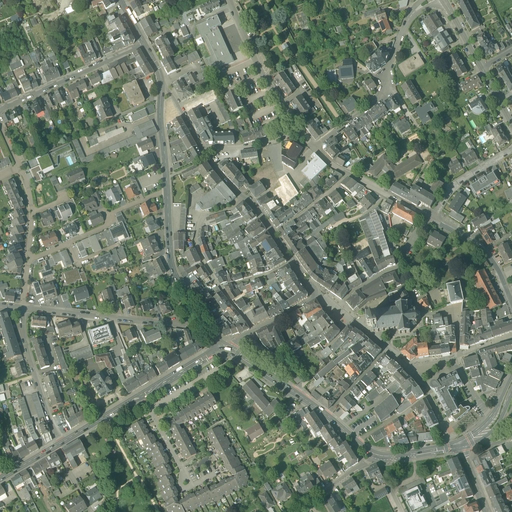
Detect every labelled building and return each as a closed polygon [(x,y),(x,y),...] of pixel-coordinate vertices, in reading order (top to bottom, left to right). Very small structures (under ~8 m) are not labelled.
[(93,8),(97,6),(96,5),(102,3),(100,0),(99,0),(91,4),(91,5),(93,8)] [(115,5),(112,0),(100,0),(102,3),(106,10),(115,5)] [(406,7),(408,0),(406,0),(400,2),(398,3),(400,9),(406,7)] [(459,6),(463,13),(471,9),(466,0),(456,0),(458,3),(457,3),(459,6)] [(130,5),(133,12),(141,8),(137,1),(130,5)] [(200,16),(205,14),(205,13),(209,11),(209,12),(210,12),(211,11),(213,10),(213,11),(215,10),(216,9),(218,8),(220,8),(219,6),(217,1),(211,3),(209,4),(208,5),(208,4),(206,5),(205,6),(203,7),(197,9),(198,10),(200,16)] [(144,15),(147,13),(149,12),(147,8),(153,5),(152,3),(143,7),(141,8),(144,15)] [(157,8),(154,9),(149,12),(147,13),(148,16),(156,13),(161,10),(162,10),(160,5),(156,7),(157,8)] [(133,12),(137,19),(144,15),(141,8),(133,12)] [(480,27),(471,9),(463,13),(467,20),(466,20),(468,23),(472,31),(480,27)] [(363,14),(365,18),(370,17),(376,15),(376,14),(377,14),(376,10),(363,14)] [(375,19),(377,23),(378,23),(386,20),(387,20),(384,11),(380,13),(377,14),(376,14),(376,15),(374,16),(375,19)] [(55,13),(46,17),(48,23),(58,19),(55,13)] [(113,22),(116,21),(113,14),(106,18),(109,24),(113,22)] [(425,22),(428,28),(439,21),(435,15),(430,18),(424,22),(425,22)] [(218,17),(207,22),(210,31),(217,28),(221,26),(218,17)] [(122,18),(116,21),(113,22),(114,24),(117,29),(126,25),(122,18)] [(143,31),(153,26),(151,23),(149,18),(139,23),(143,31)] [(38,25),(35,19),(30,21),(32,27),(38,25)] [(159,23),(153,26),(155,30),(159,28),(165,25),(168,24),(166,20),(159,23)] [(391,30),(386,20),(378,23),(381,28),(383,34),(386,32),(391,30)] [(443,27),(439,21),(428,28),(431,33),(432,34),(437,30),(442,27),(443,27)] [(218,31),(217,28),(210,31),(207,22),(197,27),(202,38),(203,38),(212,57),(205,60),(208,66),(230,56),(219,30),(218,31)] [(129,31),(126,25),(117,29),(119,33),(117,34),(117,32),(110,36),(112,39),(129,31)] [(157,33),(155,30),(153,26),(143,31),(147,38),(157,33)] [(180,29),(183,37),(188,35),(185,27),(180,29)] [(132,37),(129,31),(112,39),(114,42),(120,39),(120,38),(121,37),(123,41),(132,37)] [(435,39),(439,45),(450,38),(446,32),(445,32),(440,35),(435,39)] [(476,39),(479,44),(487,40),(484,34),(483,35),(478,38),(476,39)] [(134,42),(132,37),(123,41),(124,42),(122,43),(122,44),(112,49),(113,51),(113,53),(133,44),(134,42)] [(159,52),(168,47),(167,45),(166,42),(167,41),(165,37),(155,42),(156,44),(155,45),(159,52)] [(453,44),(450,38),(439,45),(442,50),(442,51),(448,47),(453,44)] [(88,42),(88,43),(96,61),(100,59),(92,40),(88,42)] [(491,45),(491,44),(490,45),(488,43),(487,40),(479,44),(482,50),(491,45)] [(365,48),(370,54),(377,49),(373,42),(370,44),(364,46),(365,48)] [(90,64),(96,61),(88,43),(86,44),(86,45),(85,46),(88,53),(89,52),(90,54),(87,55),(90,64)] [(496,46),(500,52),(505,49),(502,43),(496,46)] [(286,44),(281,47),(284,52),(289,49),(286,44)] [(492,54),(495,52),(493,48),(491,45),(482,50),(486,58),(489,55),(490,56),(492,54)] [(101,51),(99,52),(101,57),(103,56),(113,51),(112,49),(111,46),(101,51)] [(85,66),(90,64),(87,55),(83,57),(83,55),(84,55),(80,47),(78,48),(79,49),(77,49),(79,52),(81,57),(85,66)] [(159,52),(164,61),(169,58),(173,56),(168,47),(159,52)] [(373,58),(374,60),(380,68),(384,65),(386,64),(390,55),(389,54),(391,50),(387,48),(386,49),(381,47),(380,51),(379,51),(378,54),(373,58)] [(133,56),(129,58),(128,56),(107,66),(109,71),(124,64),(128,62),(135,59),(142,55),(139,50),(132,54),(133,56)] [(33,63),(34,63),(32,60),(36,59),(37,62),(39,61),(37,55),(35,51),(29,54),(33,63)] [(197,52),(186,57),(188,61),(187,61),(189,65),(200,59),(197,52)] [(398,67),(405,77),(410,74),(424,65),(418,54),(404,63),(398,67)] [(50,61),(52,63),(57,61),(56,57),(55,55),(49,58),(50,61)] [(136,62),(140,68),(148,64),(142,55),(135,59),(136,62)] [(448,60),(458,79),(467,74),(463,66),(464,66),(461,62),(460,62),(456,55),(448,60)] [(10,66),(20,61),(18,56),(8,61),(10,66)] [(172,61),(170,62),(172,64),(182,59),(180,56),(172,60),(172,61)] [(233,62),(230,56),(208,66),(211,72),(233,62)] [(175,67),(187,61),(188,61),(186,57),(182,59),(172,64),(173,67),(175,66),(175,67)] [(164,68),(172,64),(170,62),(169,58),(164,61),(161,63),(164,68)] [(128,62),(124,64),(126,67),(130,65),(134,63),(136,62),(135,59),(128,62)] [(380,69),(380,68),(374,60),(366,66),(370,72),(372,71),(374,74),(380,69)] [(11,72),(23,67),(20,61),(10,66),(9,66),(11,72)] [(129,73),(126,67),(124,64),(109,71),(98,76),(102,85),(113,80),(125,75),(127,74),(129,73)] [(154,74),(148,64),(140,68),(139,68),(141,71),(143,74),(145,78),(154,74)] [(164,68),(167,75),(175,71),(175,70),(173,67),(172,64),(164,68)] [(339,69),(340,78),(353,77),(352,64),(348,65),(348,66),(344,67),(344,68),(339,69)] [(496,69),(500,75),(507,71),(505,68),(504,65),(496,69)] [(56,68),(53,69),(49,71),(53,80),(60,77),(56,68)] [(53,80),(49,71),(44,74),(43,74),(47,83),(53,80)] [(500,75),(503,81),(510,76),(508,73),(507,71),(500,75)] [(282,89),(288,97),(292,94),(292,93),(296,90),(291,83),(289,84),(288,81),(289,80),(284,73),(279,77),(274,80),(281,90),(282,89)] [(88,79),(92,87),(101,82),(97,75),(96,74),(95,74),(95,76),(88,79)] [(133,83),(145,78),(143,74),(135,78),(134,76),(130,78),(133,83)] [(182,81),(186,89),(189,88),(194,85),(199,82),(195,77),(194,74),(188,77),(187,75),(180,78),(181,81),(182,81)] [(201,74),(195,77),(199,82),(204,79),(201,74)] [(33,81),(29,83),(32,90),(38,87),(35,81),(36,80),(34,76),(31,77),(33,81)] [(503,81),(506,87),(511,83),(511,79),(510,76),(503,81)] [(24,93),(32,90),(29,83),(26,77),(19,81),(24,93)] [(194,85),(196,89),(211,81),(209,77),(204,79),(199,82),(194,85)] [(462,90),(464,94),(476,87),(478,91),(483,88),(476,77),(472,79),(472,80),(460,87),(461,89),(462,90)] [(369,90),(371,93),(374,91),(374,89),(377,87),(371,79),(364,84),(365,85),(369,90)] [(173,86),(178,94),(186,89),(182,81),(181,81),(173,86)] [(74,86),(74,87),(77,93),(86,89),(85,85),(83,82),(74,86)] [(144,102),(141,94),(140,93),(135,82),(133,83),(122,88),(128,99),(128,100),(130,105),(132,103),(134,107),(144,102)] [(408,99),(413,106),(421,101),(410,82),(402,87),(406,95),(405,95),(407,99),(408,99)] [(449,89),(453,95),(461,90),(460,89),(461,89),(460,87),(458,83),(449,89)] [(12,91),(8,93),(11,100),(17,97),(15,90),(13,85),(13,86),(10,87),(12,91)] [(78,96),(77,93),(74,87),(70,88),(66,89),(69,96),(71,98),(72,101),(79,97),(78,96)] [(178,94),(182,102),(194,96),(189,88),(186,89),(178,94)] [(55,95),(53,96),(57,105),(59,104),(60,105),(65,102),(66,102),(64,98),(60,90),(54,92),(55,95)] [(0,91),(0,96),(0,97),(2,96),(3,100),(4,102),(11,100),(8,93),(4,95),(2,91),(0,91)] [(226,96),(228,100),(238,96),(236,91),(226,96)] [(57,105),(53,96),(51,97),(50,95),(44,97),(48,104),(48,106),(50,109),(57,105)] [(69,96),(67,97),(64,98),(66,102),(65,102),(67,107),(71,105),(74,104),(72,101),(71,98),(69,96)] [(243,108),(238,96),(228,100),(231,108),(232,108),(233,113),(243,108)] [(295,110),(300,117),(305,114),(306,114),(308,113),(308,112),(311,110),(301,96),(296,100),(296,101),(292,104),(294,107),(293,108),(295,111),(295,110)] [(469,101),(471,104),(479,100),(476,96),(469,101)] [(343,106),(349,113),(358,106),(352,98),(342,105),(343,106)] [(388,101),(394,111),(394,112),(400,108),(393,98),(389,101),(388,101)] [(98,119),(100,123),(112,118),(108,109),(110,108),(106,99),(93,105),(95,109),(97,108),(98,112),(97,113),(100,118),(98,119)] [(172,99),(165,102),(171,116),(178,114),(172,99)] [(215,101),(220,111),(225,108),(220,99),(215,101)] [(32,105),(34,111),(42,107),(39,100),(33,102),(34,104),(32,105)] [(488,111),(482,101),(480,102),(479,100),(471,104),(468,106),(471,111),(472,110),(473,110),(474,111),(473,112),(475,113),(477,114),(479,114),(481,114),(480,113),(482,112),(483,113),(483,114),(488,111)] [(391,112),(394,111),(388,101),(381,105),(387,113),(390,111),(391,112)] [(420,118),(423,124),(430,120),(426,113),(434,108),(431,103),(421,109),(417,112),(420,118)] [(34,111),(32,105),(29,106),(28,104),(23,107),(26,114),(27,114),(31,112),(34,111)] [(384,116),(387,113),(381,105),(374,110),(381,119),(384,117),(384,116)] [(43,108),(42,107),(34,111),(36,115),(43,112),(44,112),(42,109),(43,109),(43,108)] [(228,115),(225,108),(220,111),(226,123),(231,120),(228,115)] [(13,114),(10,115),(13,120),(17,118),(21,117),(20,116),(17,109),(12,112),(13,114)] [(131,120),(133,123),(147,117),(145,110),(131,116),(133,119),(131,120)] [(188,114),(194,125),(203,121),(201,117),(202,116),(201,114),(200,114),(197,110),(188,114)] [(381,119),(374,110),(368,115),(373,123),(377,121),(378,122),(381,119)] [(11,121),(13,120),(10,115),(8,116),(7,114),(2,116),(4,122),(5,124),(6,123),(11,121)] [(28,125),(26,121),(23,115),(20,116),(21,117),(17,118),(18,121),(21,120),(24,126),(28,125)] [(371,124),(373,123),(368,115),(361,120),(368,131),(371,129),(373,127),(371,124)] [(168,136),(174,133),(185,127),(180,118),(169,125),(167,125),(167,126),(168,131),(170,129),(171,128),(172,127),(173,125),(176,129),(175,129),(174,129),(168,133),(168,136)] [(245,119),(251,132),(253,131),(248,118),(245,119)] [(194,125),(196,128),(208,122),(207,119),(203,121),(194,125)] [(397,127),(402,135),(411,129),(405,119),(400,122),(396,125),(397,127)] [(368,131),(361,120),(356,124),(365,137),(368,135),(364,130),(363,130),(364,128),(365,129),(366,128),(368,131)] [(136,136),(138,141),(141,140),(146,137),(156,133),(157,133),(152,121),(133,130),(136,136)] [(317,128),(315,125),(313,122),(312,122),(311,123),(310,121),(307,124),(307,125),(305,127),(310,134),(316,128),(317,128)] [(213,130),(208,122),(196,128),(201,137),(212,130),(213,130)] [(81,126),(85,134),(90,132),(86,124),(81,126)] [(362,139),(365,137),(356,124),(350,127),(356,135),(357,134),(357,133),(359,133),(359,134),(362,139)] [(190,135),(185,127),(174,133),(175,135),(178,133),(182,139),(182,140),(190,135)] [(358,138),(356,135),(350,127),(343,133),(347,138),(351,143),(358,138)] [(491,133),(495,139),(503,134),(499,127),(492,131),(490,132),(491,133)] [(96,139),(98,144),(124,133),(122,128),(96,139)] [(241,135),(242,137),(249,135),(248,133),(247,130),(243,132),(242,128),(238,130),(241,135)] [(254,131),(255,133),(258,140),(266,137),(262,128),(254,131)] [(316,141),(322,136),(318,130),(316,128),(310,134),(316,141)] [(212,130),(201,137),(204,143),(209,143),(209,144),(213,144),(213,145),(217,145),(217,143),(224,143),(224,145),(228,145),(227,143),(231,143),(231,144),(235,144),(234,138),(233,135),(231,135),(213,136),(212,135),(214,134),(212,130)] [(85,137),(88,142),(96,138),(98,137),(96,132),(85,137)] [(252,142),(258,140),(255,133),(249,135),(252,142)] [(508,142),(503,134),(495,139),(498,144),(495,146),(497,151),(505,146),(504,145),(508,142)] [(197,147),(190,135),(182,140),(183,142),(186,146),(188,151),(189,150),(197,147)] [(252,142),(249,135),(242,137),(245,144),(252,142)] [(141,140),(138,141),(136,136),(85,158),(87,163),(104,156),(108,154),(130,144),(135,142),(136,145),(142,143),(141,140)] [(90,148),(98,144),(96,139),(96,138),(88,142),(90,148)] [(323,149),(327,153),(334,147),(334,148),(335,147),(338,145),(337,143),(338,142),(335,138),(329,143),(323,148),(323,149)] [(71,142),(81,166),(87,163),(85,158),(76,139),(71,142)] [(137,150),(140,157),(143,156),(148,154),(147,151),(154,148),(150,139),(147,140),(142,143),(136,145),(137,145),(138,150),(137,150)] [(170,144),(170,148),(178,144),(183,142),(182,140),(182,139),(179,140),(170,144)] [(288,154),(296,159),(302,149),(294,144),(293,145),(289,143),(286,149),(290,151),(288,154)] [(48,155),(53,167),(58,165),(57,157),(72,151),(69,146),(48,155)] [(170,149),(171,158),(176,156),(188,151),(186,146),(180,149),(179,146),(170,149)] [(189,159),(190,162),(202,157),(200,152),(197,147),(189,150),(191,154),(193,157),(189,159)] [(338,152),(334,148),(334,147),(327,153),(333,160),(340,154),(338,152)] [(333,160),(336,163),(340,156),(342,157),(343,156),(345,155),(350,152),(348,149),(340,154),(333,160)] [(171,158),(173,164),(184,160),(188,158),(191,156),(190,154),(191,154),(189,150),(188,151),(176,156),(171,158)] [(250,158),(250,150),(245,151),(241,152),(242,159),(246,159),(250,158)] [(257,150),(250,150),(250,158),(256,158),(258,158),(257,153),(257,150)] [(468,166),(473,163),(472,163),(478,160),(474,154),(472,150),(463,155),(466,159),(464,160),(465,161),(467,165),(468,166)] [(21,154),(25,162),(30,159),(27,151),(21,154)] [(282,163),(294,170),(299,161),(296,159),(288,154),(285,152),(282,152),(282,158),(282,163)] [(306,177),(310,182),(312,181),(316,177),(316,176),(327,167),(323,163),(314,154),(311,157),(315,161),(308,168),(307,167),(301,173),(306,177)] [(39,166),(42,172),(53,167),(48,155),(36,160),(39,166)] [(142,164),(144,169),(155,164),(151,155),(144,159),(138,162),(140,166),(140,165),(142,164)] [(379,173),(382,169),(386,165),(391,170),(389,172),(392,178),(394,181),(402,175),(422,164),(417,155),(407,161),(404,163),(395,168),(389,161),(390,161),(384,155),(373,167),(369,172),(375,177),(379,173)] [(336,163),(343,167),(347,160),(342,157),(340,156),(336,163)] [(459,164),(457,161),(456,158),(451,160),(452,162),(453,163),(452,164),(451,163),(447,165),(450,169),(454,174),(462,169),(459,164)] [(259,164),(258,159),(257,159),(251,161),(252,165),(254,167),(256,166),(259,164)] [(222,171),(229,166),(228,164),(227,162),(221,166),(219,168),(222,171)] [(184,179),(194,175),(194,174),(199,172),(200,174),(201,175),(204,179),(213,173),(213,172),(207,163),(198,169),(196,168),(182,174),(184,179)] [(238,171),(233,165),(229,166),(222,171),(228,178),(237,171),(238,171)] [(392,179),(392,178),(389,172),(391,170),(386,165),(382,169),(387,174),(384,178),(389,182),(392,179)] [(42,172),(39,166),(30,170),(36,183),(41,181),(37,174),(42,172)] [(70,183),(71,184),(84,178),(81,169),(68,175),(69,178),(68,180),(69,182),(70,183)] [(241,175),(238,171),(237,171),(228,178),(230,180),(230,181),(232,183),(241,175)] [(333,178),(337,182),(342,177),(342,175),(335,171),(331,175),(333,178)] [(217,178),(213,173),(204,179),(203,179),(212,190),(214,189),(214,190),(216,188),(222,183),(218,178),(217,178)] [(470,187),(476,198),(501,184),(494,173),(470,187)] [(232,183),(239,189),(244,185),(247,189),(248,188),(250,187),(245,180),(241,175),(232,183)] [(275,198),(282,209),(284,207),(289,202),(294,198),(296,197),(297,196),(298,196),(299,195),(298,193),(286,176),(279,181),(282,186),(277,189),(275,190),(274,190),(278,197),(275,198)] [(50,179),(53,187),(59,184),(55,177),(50,179)] [(329,188),(330,189),(337,182),(333,178),(329,181),(326,185),(329,188)] [(341,185),(349,191),(352,188),(354,187),(357,184),(348,178),(341,185)] [(304,188),(308,184),(304,180),(299,184),(304,188)] [(436,180),(428,194),(436,199),(444,184),(436,180)] [(3,185),(5,191),(10,189),(10,188),(15,186),(13,181),(3,185)] [(249,189),(255,198),(266,191),(265,190),(267,188),(265,185),(263,186),(260,182),(249,189)] [(222,183),(216,188),(228,202),(229,204),(236,198),(222,183)] [(390,192),(406,201),(413,189),(406,185),(404,188),(395,183),(390,192)] [(188,190),(191,195),(201,188),(198,184),(188,190)] [(14,210),(15,212),(20,210),(24,208),(22,203),(23,202),(21,199),(21,200),(16,189),(16,188),(15,186),(10,188),(10,189),(5,191),(7,196),(8,196),(10,201),(14,210)] [(125,191),(129,200),(138,196),(137,192),(134,187),(126,190),(125,191)] [(322,195),(320,192),(316,187),(313,189),(311,190),(318,198),(322,195)] [(423,192),(419,189),(414,187),(413,189),(406,201),(418,207),(420,203),(430,209),(436,199),(428,194),(423,192)] [(202,210),(203,211),(226,204),(228,202),(216,188),(214,190),(214,189),(211,192),(196,204),(197,204),(202,210)] [(111,201),(112,205),(116,203),(116,204),(119,202),(118,200),(118,199),(119,198),(118,196),(115,189),(106,193),(108,198),(111,197),(112,201),(111,201)] [(314,201),(318,198),(311,190),(307,193),(314,201)] [(466,199),(470,194),(469,193),(465,191),(462,196),(466,199)] [(331,201),(335,206),(334,204),(337,202),(338,203),(342,200),(340,197),(336,192),(328,198),(331,201)] [(96,199),(98,202),(101,201),(97,193),(91,195),(92,198),(93,198),(94,200),(96,199)] [(304,201),(308,206),(313,202),(307,193),(306,193),(301,198),(304,201)] [(452,211),(457,214),(466,199),(462,196),(458,194),(449,209),(452,211)] [(262,206),(270,201),(267,195),(257,201),(261,207),(262,206)] [(363,201),(360,203),(364,207),(367,211),(376,202),(369,195),(363,201)] [(86,208),(88,211),(95,208),(97,208),(96,205),(94,200),(93,198),(92,198),(89,200),(83,202),(86,209),(86,208)] [(273,199),(270,201),(262,206),(268,215),(269,217),(282,209),(275,198),(273,199)] [(289,202),(290,206),(295,205),(296,208),(297,214),(301,211),(299,205),(298,204),(294,198),(289,202)] [(322,200),(318,204),(324,213),(327,211),(329,210),(326,206),(322,200)] [(346,204),(350,209),(354,207),(355,206),(356,206),(351,200),(346,204)] [(389,211),(393,203),(387,200),(382,208),(383,208),(389,211)] [(232,211),(235,217),(241,215),(249,208),(244,202),(234,211),(232,211)] [(145,212),(146,216),(156,212),(154,205),(150,207),(149,204),(141,207),(143,213),(145,212)] [(322,215),(324,213),(318,204),(312,208),(316,211),(320,216),(322,215)] [(330,209),(336,216),(337,215),(338,215),(333,209),(332,207),(330,205),(329,204),(326,206),(329,210),(330,209)] [(66,215),(67,218),(72,216),(68,205),(64,207),(64,205),(57,208),(58,211),(61,217),(62,217),(66,215)] [(392,214),(413,225),(417,216),(397,205),(392,214)] [(378,207),(362,218),(369,215),(370,217),(376,212),(380,210),(379,209),(378,207)] [(252,212),(249,208),(241,215),(235,217),(230,219),(231,222),(234,221),(240,218),(241,220),(244,219),(252,212)] [(312,208),(308,212),(311,216),(313,219),(316,218),(315,216),(317,214),(312,208)] [(269,217),(273,223),(285,214),(285,213),(282,209),(269,217)] [(22,214),(20,210),(15,212),(10,215),(13,221),(24,217),(22,214)] [(293,217),(294,217),(290,210),(287,212),(285,213),(285,214),(273,223),(277,228),(282,225),(289,220),(293,217)] [(58,211),(55,212),(49,215),(52,220),(58,217),(59,220),(62,219),(62,217),(61,217),(58,211)] [(449,216),(461,224),(464,218),(457,214),(452,211),(449,216)] [(41,222),(43,228),(53,223),(52,220),(49,215),(48,212),(41,216),(43,221),(41,222)] [(252,212),(244,219),(241,220),(235,224),(233,225),(232,225),(232,226),(231,225),(231,226),(234,231),(236,229),(239,227),(245,222),(247,225),(257,218),(252,212)] [(380,245),(381,247),(387,246),(382,231),(384,231),(376,212),(370,217),(378,239),(380,245)] [(203,229),(227,220),(225,214),(225,213),(207,218),(204,222),(200,230),(203,229)] [(89,219),(92,226),(103,221),(101,216),(99,217),(99,215),(97,216),(90,219),(89,219)] [(116,218),(118,224),(122,222),(123,224),(125,223),(123,218),(123,219),(122,215),(116,218)] [(306,220),(307,220),(307,219),(303,215),(301,217),(298,219),(303,226),(306,224),(304,222),(306,220)] [(375,240),(378,239),(370,217),(369,215),(362,218),(359,219),(367,243),(371,241),(375,240)] [(471,222),(475,229),(477,228),(481,225),(487,222),(483,215),(471,222)] [(24,217),(13,221),(11,223),(14,229),(21,226),(23,225),(25,225),(24,223),(22,222),(21,221),(23,221),(25,220),(24,217)] [(145,220),(147,226),(154,223),(152,217),(145,220)] [(310,234),(313,238),(315,236),(319,233),(330,224),(334,221),(334,220),(332,218),(331,218),(322,226),(319,228),(310,234)] [(76,227),(77,229),(82,227),(78,219),(73,221),(74,224),(75,227),(76,227)] [(301,227),(303,226),(298,219),(294,222),(296,225),(298,229),(300,227),(301,227)] [(251,226),(254,231),(262,225),(258,220),(251,226)] [(318,226),(314,221),(311,224),(307,227),(309,229),(311,227),(314,231),(319,227),(318,226)] [(125,240),(129,238),(123,224),(122,222),(118,224),(119,226),(109,230),(113,240),(123,236),(125,240)] [(148,227),(150,233),(159,229),(156,222),(154,223),(147,226),(148,227)] [(279,231),(281,235),(291,228),(294,227),(296,225),(294,222),(285,228),(279,231)] [(65,237),(67,238),(77,234),(76,232),(75,231),(77,230),(77,229),(76,227),(75,227),(74,224),(62,229),(65,237)] [(309,229),(307,227),(306,225),(306,224),(303,226),(301,227),(298,230),(294,233),(297,243),(303,238),(302,238),(305,235),(303,234),(309,229)] [(495,242),(495,241),(493,236),(490,232),(493,230),(492,227),(490,224),(483,227),(485,230),(480,233),(485,241),(488,245),(495,242)] [(266,230),(262,225),(254,231),(251,234),(249,235),(247,237),(249,240),(251,239),(251,240),(252,240),(254,238),(257,237),(266,230)] [(22,229),(21,226),(14,229),(10,231),(13,238),(20,235),(22,234),(24,233),(23,231),(21,231),(20,230),(22,229)] [(223,230),(229,241),(233,239),(237,236),(239,233),(236,229),(234,231),(231,226),(227,228),(224,229),(223,230)] [(247,233),(249,235),(251,234),(254,231),(251,226),(245,231),(246,233),(247,233)] [(200,230),(198,240),(204,238),(206,237),(208,236),(208,232),(211,233),(209,227),(208,227),(203,229),(200,230)] [(294,233),(291,228),(281,235),(284,240),(294,233)] [(399,233),(406,237),(409,232),(402,228),(399,233)] [(109,230),(95,236),(98,242),(106,238),(108,243),(109,242),(110,246),(115,244),(115,243),(113,240),(109,230)] [(229,241),(232,246),(234,245),(237,243),(243,240),(241,237),(244,235),(243,233),(241,231),(239,233),(237,236),(233,239),(229,241)] [(250,246),(252,250),(255,248),(271,238),(267,232),(258,239),(256,240),(253,242),(251,243),(248,244),(250,246)] [(427,243),(440,250),(442,247),(446,240),(440,237),(438,236),(439,235),(433,232),(427,243)] [(41,239),(45,248),(58,243),(57,241),(54,234),(54,233),(41,239)] [(174,234),(175,242),(184,242),(186,242),(186,237),(190,236),(191,233),(186,234),(185,234),(174,234)] [(297,243),(294,233),(284,240),(291,249),(297,245),(297,243)] [(303,241),(297,245),(291,249),(294,253),(296,256),(305,250),(316,242),(313,238),(310,234),(303,241)] [(21,238),(20,235),(13,238),(9,240),(12,246),(18,244),(21,243),(23,242),(22,240),(20,239),(20,240),(20,238),(21,238)] [(101,250),(98,242),(95,236),(81,242),(83,245),(84,248),(85,249),(91,246),(93,249),(95,248),(97,252),(101,250)] [(241,251),(246,248),(245,246),(244,244),(249,240),(247,237),(246,237),(243,240),(237,243),(240,248),(241,251)] [(305,250),(313,261),(326,250),(328,250),(322,237),(321,238),(318,240),(316,242),(305,250)] [(140,244),(144,251),(156,245),(153,238),(145,241),(140,243),(140,244)] [(261,245),(268,254),(277,248),(271,238),(261,245)] [(372,255),(375,263),(377,262),(376,259),(378,259),(371,241),(367,243),(368,245),(372,255)] [(184,251),(184,242),(175,242),(175,251),(179,251),(184,251)] [(342,244),(345,252),(351,249),(348,242),(342,244)] [(20,247),(18,244),(12,246),(7,249),(11,256),(22,251),(20,247)] [(201,248),(203,254),(208,252),(213,251),(211,244),(209,245),(210,247),(209,247),(209,249),(207,250),(206,246),(201,248)] [(232,262),(232,264),(248,260),(248,259),(259,255),(255,248),(252,250),(250,246),(248,244),(246,246),(247,248),(246,248),(241,251),(229,255),(230,258),(231,258),(233,262),(232,262)] [(498,249),(501,256),(511,252),(507,244),(498,249)] [(159,253),(156,245),(144,251),(146,258),(147,258),(150,257),(152,256),(159,253)] [(368,254),(369,256),(372,255),(368,245),(364,247),(366,250),(368,254)] [(385,259),(391,258),(388,251),(387,246),(381,247),(384,255),(385,259)] [(114,255),(111,257),(114,265),(120,262),(119,260),(120,260),(122,260),(126,259),(126,258),(123,250),(123,249),(123,248),(121,247),(120,248),(120,249),(116,251),(115,250),(112,251),(114,255)] [(265,264),(266,267),(269,266),(270,266),(274,264),(284,259),(284,258),(277,248),(268,254),(265,256),(260,259),(262,262),(265,260),(267,264),(265,264)] [(355,256),(351,249),(345,252),(348,258),(351,258),(353,257),(354,256),(355,256)] [(195,250),(185,253),(187,256),(191,265),(192,267),(200,262),(195,250)] [(303,268),(304,269),(313,261),(305,250),(296,256),(296,257),(297,256),(304,267),(303,268)] [(327,256),(326,250),(313,261),(319,268),(320,268),(321,266),(322,261),(322,259),(323,258),(327,258),(327,256)] [(361,263),(359,260),(362,258),(368,254),(366,250),(355,257),(357,261),(360,264),(361,263)] [(22,251),(11,256),(7,257),(8,260),(7,261),(6,262),(7,265),(20,259),(21,259),(20,257),(18,253),(22,251)] [(65,264),(66,267),(72,265),(66,251),(52,257),(53,259),(55,264),(61,261),(63,265),(65,264)] [(203,254),(207,262),(211,260),(210,257),(208,252),(203,254)] [(511,260),(511,254),(511,252),(501,256),(505,264),(511,260)] [(115,266),(114,265),(111,257),(109,253),(101,257),(101,258),(97,260),(97,259),(93,260),(95,264),(94,265),(95,269),(96,270),(100,268),(101,270),(105,268),(106,270),(115,266)] [(297,256),(296,257),(303,268),(304,267),(297,256)] [(345,267),(346,268),(350,266),(350,265),(353,264),(353,263),(352,260),(354,259),(353,257),(351,258),(348,258),(344,260),(345,266),(345,267)] [(385,259),(387,268),(395,265),(393,257),(391,258),(385,259)] [(217,264),(219,268),(222,267),(225,266),(222,258),(218,259),(217,259),(215,260),(217,264)] [(22,263),(20,259),(7,265),(8,268),(7,270),(8,271),(10,272),(13,270),(21,267),(22,266),(21,265),(22,263)] [(45,272),(47,277),(50,276),(53,275),(51,270),(50,268),(56,265),(55,264),(53,259),(48,261),(48,260),(45,261),(46,266),(47,266),(48,269),(46,269),(47,271),(45,272)] [(252,271),(261,268),(264,267),(262,262),(260,259),(249,262),(252,271),(252,270),(252,271)] [(269,266),(271,270),(272,270),(277,268),(286,263),(286,262),(285,260),(284,259),(274,264),(270,266),(269,266)] [(380,261),(377,262),(375,263),(377,267),(379,272),(387,268),(385,259),(380,261)] [(152,264),(153,266),(155,270),(162,267),(161,264),(159,260),(152,264)] [(344,275),(344,273),(342,267),(345,266),(344,260),(343,261),(342,261),(342,262),(342,263),(338,264),(337,265),(337,266),(338,268),(340,276),(337,278),(339,280),(344,275)] [(310,277),(319,268),(313,261),(304,269),(306,272),(307,271),(311,276),(310,277)] [(368,277),(370,279),(377,274),(374,269),(368,262),(366,263),(361,266),(364,270),(365,272),(368,277)] [(273,273),(276,277),(291,269),(288,266),(278,271),(273,273)] [(162,267),(155,270),(157,275),(158,277),(166,274),(162,267)] [(186,272),(188,275),(192,272),(196,270),(195,267),(189,270),(186,272)] [(197,271),(198,273),(200,276),(201,278),(204,276),(205,277),(205,279),(208,277),(210,276),(209,275),(209,274),(204,267),(197,271)] [(310,277),(314,280),(321,271),(323,269),(320,268),(319,268),(310,277)] [(333,272),(331,274),(332,275),(334,274),(335,275),(336,276),(336,277),(337,278),(340,276),(338,268),(333,272)] [(280,278),(282,281),(294,275),(291,269),(276,277),(277,279),(280,278)] [(75,271),(75,270),(64,274),(65,279),(66,279),(67,285),(76,282),(76,281),(81,279),(79,274),(78,271),(77,271),(76,272),(75,271)] [(325,270),(323,273),(317,283),(320,285),(330,292),(336,284),(338,281),(339,280),(337,278),(336,277),(336,276),(335,275),(334,274),(332,275),(331,274),(329,272),(328,272),(327,271),(325,270)] [(501,305),(483,270),(471,277),(487,307),(488,310),(489,311),(490,310),(501,305)] [(314,280),(317,283),(323,273),(321,271),(314,280)] [(358,277),(361,282),(368,277),(365,272),(358,277)] [(397,286),(397,287),(401,285),(395,273),(380,278),(382,285),(383,285),(391,282),(393,281),(397,286)] [(229,283),(235,281),(233,277),(232,274),(231,275),(228,276),(225,276),(224,277),(227,281),(228,281),(229,283)] [(282,281),(279,282),(281,286),(286,283),(296,278),(294,275),(282,281)] [(356,287),(359,285),(354,276),(352,277),(348,279),(347,280),(352,290),(356,287)] [(296,278),(286,283),(281,286),(279,282),(278,283),(276,284),(279,289),(280,290),(280,291),(281,291),(285,287),(286,289),(299,283),(296,278)] [(366,302),(367,303),(387,295),(386,294),(386,293),(386,292),(385,292),(385,291),(386,290),(383,285),(382,285),(380,278),(376,280),(361,289),(358,291),(359,291),(366,300),(365,301),(366,302)] [(147,282),(150,288),(156,285),(153,280),(153,279),(147,282)] [(253,292),(254,295),(256,294),(259,293),(257,290),(263,288),(259,280),(250,284),(253,292)] [(42,294),(40,288),(38,282),(32,284),(36,296),(42,294)] [(299,283),(286,289),(286,290),(288,293),(289,293),(288,291),(291,289),(292,291),(295,296),(292,297),(294,299),(305,292),(306,292),(299,283)] [(5,293),(5,294),(4,294),(3,290),(8,288),(6,284),(3,285),(0,286),(0,292),(3,299),(5,299),(4,302),(14,303),(15,294),(9,293),(5,293)] [(42,294),(44,302),(57,297),(53,284),(40,288),(42,294)] [(190,288),(196,294),(202,290),(205,289),(202,286),(200,288),(196,284),(190,288)] [(271,287),(276,293),(280,290),(279,289),(276,284),(274,285),(272,286),(271,287)] [(338,285),(336,284),(330,292),(336,296),(339,291),(341,288),(338,285)] [(447,287),(451,305),(462,302),(467,301),(463,284),(447,287)] [(227,293),(228,294),(234,291),(231,285),(224,287),(227,293)] [(336,296),(341,300),(348,292),(345,286),(345,285),(336,296)] [(270,291),(274,297),(275,296),(277,294),(276,293),(271,287),(270,287),(268,288),(270,291)] [(74,297),(76,302),(89,298),(85,288),(74,292),(76,297),(74,297)] [(131,297),(130,297),(129,294),(129,293),(128,288),(120,290),(122,297),(121,297),(122,297),(122,300),(126,310),(134,308),(131,297)] [(242,291),(240,288),(238,289),(236,290),(234,291),(228,294),(232,301),(241,295),(239,293),(242,291)] [(403,300),(405,299),(407,298),(409,297),(403,288),(399,290),(397,291),(403,300)] [(102,302),(104,306),(114,303),(112,297),(114,296),(112,292),(112,290),(111,290),(101,293),(104,301),(102,302)] [(196,294),(199,299),(208,293),(206,291),(204,293),(202,290),(196,294)] [(360,305),(365,301),(366,300),(359,291),(352,297),(360,305)] [(217,303),(218,303),(221,300),(225,298),(221,292),(217,295),(216,296),(213,298),(211,300),(215,305),(217,303)] [(254,295),(253,292),(249,294),(246,296),(242,298),(241,298),(242,299),(243,301),(244,302),(245,301),(254,295)] [(308,296),(305,292),(294,299),(290,302),(289,302),(287,303),(287,304),(289,308),(292,306),(308,298),(308,296)] [(212,298),(208,293),(199,299),(203,303),(203,304),(211,299),(212,298)] [(284,301),(286,304),(287,304),(287,303),(286,302),(279,293),(277,294),(279,296),(280,297),(284,301)] [(284,295),(290,302),(294,299),(292,297),(289,293),(288,293),(284,295)] [(61,296),(63,302),(69,300),(67,294),(61,296)] [(285,310),(289,308),(287,304),(286,304),(284,301),(280,297),(279,296),(277,294),(275,296),(277,299),(276,300),(278,303),(278,304),(283,311),(285,310)] [(346,302),(353,311),(357,307),(359,306),(360,305),(352,297),(346,302)] [(218,303),(222,308),(229,303),(225,298),(221,300),(218,303)] [(268,299),(272,307),(278,304),(278,303),(276,300),(275,298),(268,299)] [(234,304),(240,310),(241,309),(246,306),(244,302),(243,301),(242,299),(234,304)] [(257,308),(259,310),(264,308),(261,302),(260,301),(258,299),(256,300),(253,302),(256,309),(257,308)] [(423,308),(425,309),(427,308),(429,307),(426,299),(418,303),(421,306),(423,308)] [(141,304),(144,312),(152,309),(149,301),(142,303),(141,304)] [(359,309),(367,303),(366,302),(365,301),(360,305),(359,306),(357,307),(359,309)] [(319,306),(317,302),(316,302),(314,302),(309,305),(308,305),(303,307),(298,311),(302,316),(308,313),(306,311),(309,310),(310,312),(319,306)] [(161,312),(163,316),(171,313),(168,303),(159,307),(161,312)] [(224,312),(225,312),(231,306),(229,303),(222,308),(222,309),(224,312)] [(412,308),(412,306),(411,306),(411,308),(408,308),(407,303),(406,303),(405,303),(402,304),(402,303),(401,303),(401,304),(397,304),(397,303),(396,303),(396,304),(396,305),(395,305),(395,307),(395,309),(392,309),(392,308),(391,308),(391,310),(387,310),(386,309),(386,310),(381,311),(381,310),(380,310),(380,311),(376,311),(376,310),(375,310),(375,312),(374,312),(370,313),(370,312),(369,312),(370,313),(369,313),(369,314),(370,317),(366,317),(367,326),(367,327),(371,327),(371,328),(372,328),(373,330),(372,330),(372,331),(373,331),(373,332),(374,332),(374,331),(375,331),(377,331),(378,332),(378,331),(383,331),(383,332),(384,332),(384,330),(388,330),(388,331),(389,331),(389,330),(393,329),(394,331),(395,330),(394,329),(399,329),(399,330),(399,332),(398,332),(398,333),(399,333),(400,334),(400,333),(404,333),(404,334),(405,334),(405,333),(409,332),(409,333),(410,333),(410,332),(410,327),(413,327),(413,328),(414,327),(414,326),(416,325),(417,326),(417,325),(416,324),(417,322),(418,323),(419,322),(418,322),(420,319),(421,318),(420,318),(420,316),(420,315),(420,314),(419,314),(417,312),(418,311),(417,311),(415,309),(415,308),(414,309),(412,308)] [(241,309),(243,312),(250,306),(249,304),(246,306),(241,309)] [(267,309),(265,311),(269,318),(270,319),(272,318),(284,313),(283,311),(278,304),(272,307),(267,309)] [(230,315),(236,311),(231,306),(225,312),(226,313),(227,312),(230,315)] [(307,320),(312,317),(322,311),(319,306),(310,312),(308,313),(302,316),(299,318),(300,319),(292,324),(290,325),(296,339),(297,339),(306,334),(302,327),(306,323),(308,321),(307,320)] [(212,315),(212,316),(215,314),(216,315),(222,310),(221,310),(222,309),(222,308),(212,315)] [(269,318),(265,311),(264,308),(259,310),(259,311),(261,310),(261,311),(254,314),(254,313),(253,312),(246,315),(252,324),(255,325),(269,318)] [(488,310),(481,311),(482,321),(483,327),(489,324),(493,322),(490,310),(489,311),(488,310)] [(240,315),(236,311),(230,315),(234,319),(237,318),(240,315)] [(326,317),(322,311),(312,317),(307,320),(308,321),(306,323),(302,327),(306,334),(307,336),(315,332),(313,328),(317,324),(317,323),(326,317)] [(288,317),(292,324),(300,319),(299,318),(295,312),(288,317)] [(460,337),(469,337),(469,336),(469,333),(468,333),(468,328),(470,328),(470,326),(470,324),(469,324),(469,320),(469,317),(472,317),(472,312),(470,312),(461,313),(461,320),(461,323),(460,337)] [(0,314),(0,321),(9,319),(8,319),(7,313),(0,314)] [(234,319),(236,321),(239,323),(244,332),(249,329),(246,323),(241,316),(240,315),(237,318),(234,319)] [(439,323),(439,326),(439,328),(444,327),(443,324),(442,319),(441,315),(433,317),(434,324),(439,323)] [(216,322),(218,325),(222,321),(224,323),(227,321),(227,320),(225,319),(223,316),(221,318),(218,320),(216,322)] [(333,324),(326,317),(317,323),(317,324),(323,332),(327,329),(328,331),(334,326),(333,324)] [(31,327),(45,328),(46,319),(32,318),(31,327)] [(0,321),(0,325),(5,339),(14,336),(9,319),(0,321)] [(239,334),(244,332),(239,323),(236,321),(236,322),(237,324),(235,325),(233,322),(231,323),(230,324),(232,327),(234,326),(239,333),(239,334)] [(490,329),(493,338),(511,332),(511,322),(506,324),(504,321),(495,324),(496,327),(490,329)] [(56,327),(60,337),(64,336),(64,337),(73,334),(73,335),(77,334),(78,335),(82,334),(78,323),(70,326),(69,322),(60,325),(60,326),(56,327)] [(229,328),(228,327),(228,326),(226,323),(225,324),(219,328),(221,330),(224,337),(231,334),(232,334),(229,328)] [(275,337),(279,347),(285,344),(279,330),(276,323),(275,323),(266,328),(270,335),(272,338),(275,337)] [(439,336),(446,335),(448,328),(449,327),(449,323),(443,324),(444,327),(439,328),(436,329),(438,336),(439,336)] [(231,334),(232,336),(238,333),(239,333),(234,326),(232,327),(230,324),(228,326),(228,327),(229,328),(232,334),(231,334)] [(317,324),(313,328),(315,332),(307,336),(310,342),(319,337),(318,336),(323,332),(317,324)] [(342,334),(341,337),(343,339),(341,340),(344,343),(349,337),(355,328),(350,324),(342,334)] [(490,329),(489,324),(483,327),(482,327),(486,340),(493,338),(490,329)] [(109,339),(113,338),(108,325),(88,332),(92,345),(96,343),(96,346),(104,343),(103,341),(107,340),(107,342),(110,341),(109,339)] [(432,338),(433,338),(433,337),(438,336),(436,329),(436,326),(435,325),(431,326),(432,330),(430,331),(432,338)] [(327,332),(319,338),(322,342),(326,340),(329,344),(340,332),(334,326),(328,331),(327,332)] [(445,340),(445,341),(455,340),(454,327),(449,327),(448,328),(446,335),(445,340)] [(473,339),(474,340),(475,344),(486,340),(482,327),(476,330),(473,331),(474,334),(474,337),(473,339)] [(165,329),(168,340),(173,338),(171,332),(172,332),(171,329),(168,328),(164,328),(165,329)] [(349,337),(350,339),(353,340),(359,332),(355,328),(349,337)] [(140,331),(146,345),(161,339),(158,331),(154,332),(153,330),(144,334),(143,329),(140,331)] [(264,337),(265,337),(266,336),(263,329),(256,332),(257,333),(260,340),(264,338),(264,337)] [(126,337),(128,342),(132,340),(133,342),(137,340),(132,330),(125,333),(126,337)] [(187,342),(188,342),(191,341),(191,340),(191,339),(190,337),(188,331),(183,330),(187,342)] [(359,332),(353,340),(351,343),(352,345),(351,345),(352,346),(356,343),(357,344),(360,341),(361,342),(366,337),(365,336),(359,332)] [(300,341),(303,346),(307,344),(310,342),(307,336),(306,334),(297,339),(299,342),(300,341)] [(266,337),(272,346),(274,345),(272,341),(273,340),(272,338),(270,335),(266,337)] [(20,356),(14,336),(5,339),(9,353),(5,354),(7,360),(16,358),(20,356)] [(276,348),(274,345),(272,346),(266,337),(265,337),(264,337),(264,338),(272,351),(276,348)] [(310,349),(322,342),(319,338),(319,337),(310,342),(307,344),(310,349)] [(336,352),(344,343),(341,340),(343,339),(341,337),(331,347),(330,350),(332,353),(333,354),(334,353),(336,352)] [(361,349),(364,346),(369,341),(366,337),(361,342),(355,346),(350,349),(348,351),(349,354),(350,353),(352,352),(355,355),(357,353),(361,351),(362,350),(361,349)] [(469,337),(460,337),(460,346),(469,346),(475,344),(474,340),(470,341),(469,341),(469,337)] [(177,350),(173,338),(168,340),(170,343),(172,350),(173,351),(176,350),(177,350)] [(263,345),(271,352),(272,351),(264,338),(260,340),(261,341),(264,345),(263,345)] [(32,342),(41,370),(49,367),(40,339),(32,342)] [(289,355),(290,354),(296,351),(301,347),(297,339),(296,339),(286,345),(285,346),(289,355)] [(351,343),(353,340),(350,339),(340,349),(341,350),(342,351),(351,345),(352,345),(351,343)] [(410,361),(415,357),(417,356),(417,354),(415,346),(417,346),(417,341),(417,340),(415,340),(413,340),(401,353),(410,361)] [(370,341),(369,341),(364,346),(365,347),(367,348),(367,349),(370,351),(375,346),(374,345),(370,341)] [(193,346),(192,346),(196,353),(202,350),(202,349),(198,343),(193,346)] [(430,356),(432,356),(431,350),(428,351),(427,344),(421,345),(417,346),(418,353),(419,358),(429,357),(430,356)] [(500,354),(507,352),(506,344),(495,347),(498,355),(500,354)] [(186,348),(182,350),(187,359),(196,353),(192,346),(191,345),(190,346),(186,348)] [(431,348),(431,350),(432,356),(441,355),(440,347),(437,347),(437,345),(435,345),(435,347),(431,348)] [(440,346),(442,355),(450,354),(449,347),(445,347),(444,345),(441,346),(440,346)] [(449,347),(450,354),(456,352),(456,345),(448,345),(449,347)] [(76,363),(93,357),(89,346),(70,354),(72,359),(73,359),(74,359),(76,363)] [(357,353),(359,356),(363,353),(367,349),(367,348),(365,347),(364,346),(361,349),(362,350),(361,351),(357,353)] [(54,349),(62,370),(67,369),(63,355),(60,347),(54,349)] [(324,357),(325,359),(328,357),(332,353),(330,350),(328,347),(321,353),(324,357)] [(367,353),(365,355),(372,362),(374,360),(381,351),(376,347),(367,353)] [(495,356),(498,355),(495,347),(486,350),(488,355),(493,371),(498,367),(496,361),(495,360),(497,360),(497,359),(496,359),(495,356)] [(179,363),(187,359),(182,350),(178,353),(174,355),(179,363)] [(477,357),(478,358),(479,358),(484,356),(488,355),(486,350),(476,353),(477,357)] [(300,357),(296,351),(290,354),(294,361),(300,357)] [(336,365),(349,354),(348,351),(346,353),(341,356),(339,358),(337,359),(333,363),(336,365)] [(348,359),(350,361),(352,364),(355,362),(357,360),(361,358),(360,357),(359,356),(357,353),(355,355),(352,357),(350,357),(348,359)] [(108,368),(109,370),(110,370),(115,368),(109,354),(95,357),(96,363),(104,362),(107,368),(108,368)] [(163,363),(168,370),(176,365),(179,363),(174,355),(174,354),(170,356),(163,360),(162,361),(163,363)] [(384,369),(387,367),(389,366),(392,362),(390,359),(385,354),(378,362),(381,366),(383,368),(384,369)] [(134,375),(130,366),(129,362),(126,355),(123,356),(130,373),(131,377),(133,376),(134,375)] [(361,358),(367,367),(372,362),(365,355),(364,355),(361,358)] [(489,372),(490,372),(493,371),(488,355),(484,356),(489,372)] [(509,365),(511,362),(510,362),(511,357),(505,355),(504,359),(503,362),(509,365)] [(484,356),(479,358),(480,360),(482,360),(487,373),(489,372),(484,356)] [(320,363),(322,366),(328,361),(330,360),(328,357),(325,359),(320,363)] [(463,361),(465,370),(470,369),(478,367),(480,366),(478,358),(477,357),(463,361)] [(112,360),(115,368),(119,366),(120,365),(121,365),(118,358),(112,360)] [(142,370),(142,369),(141,366),(139,362),(137,358),(135,359),(141,374),(143,373),(141,371),(142,370)] [(357,365),(363,372),(367,367),(361,358),(357,360),(360,363),(357,365)] [(345,370),(351,377),(356,373),(358,377),(360,375),(350,361),(348,363),(350,366),(349,367),(345,370)] [(325,369),(318,375),(317,375),(314,378),(317,382),(320,379),(323,377),(336,365),(333,363),(333,362),(332,362),(330,364),(325,369)] [(360,375),(363,372),(357,365),(355,362),(352,364),(360,375)] [(388,371),(390,372),(394,376),(402,370),(393,362),(392,362),(389,366),(387,367),(388,371)] [(155,367),(160,375),(168,370),(163,363),(160,364),(158,366),(155,367)] [(18,375),(19,377),(27,374),(23,364),(15,367),(18,375)] [(133,376),(134,379),(140,375),(139,372),(138,372),(135,364),(134,364),(130,366),(134,375),(133,376)] [(18,375),(15,367),(10,368),(12,376),(18,375)] [(143,373),(148,382),(156,377),(150,368),(147,370),(143,373)] [(121,372),(120,369),(116,371),(123,386),(128,382),(126,379),(125,380),(121,372)] [(473,376),(474,379),(476,378),(484,376),(482,369),(478,370),(470,372),(472,377),(473,376)] [(109,370),(101,375),(105,380),(107,379),(108,381),(115,377),(110,370),(109,370)] [(386,390),(392,395),(395,393),(399,389),(411,379),(402,370),(394,376),(387,382),(384,385),(380,380),(376,384),(377,385),(380,389),(377,391),(380,394),(386,390)] [(490,377),(500,382),(504,375),(493,371),(491,374),(490,377)] [(370,372),(366,377),(372,383),(374,381),(376,378),(370,372)] [(387,382),(394,376),(390,372),(388,375),(387,374),(383,376),(387,382)] [(468,412),(469,411),(470,411),(470,410),(470,409),(469,409),(469,408),(468,408),(467,409),(466,409),(465,409),(464,410),(461,406),(458,409),(454,401),(455,401),(454,400),(453,399),(454,398),(455,397),(456,396),(456,395),(457,394),(457,392),(457,391),(457,390),(457,389),(456,387),(458,386),(459,388),(463,386),(464,386),(462,382),(461,382),(457,376),(458,375),(456,372),(452,374),(453,375),(436,384),(435,383),(434,383),(433,383),(432,384),(431,385),(431,386),(431,387),(432,388),(432,389),(433,390),(434,391),(435,391),(435,392),(436,393),(437,395),(446,413),(448,419),(450,418),(451,417),(456,422),(468,412)] [(141,374),(140,375),(134,379),(139,388),(147,383),(148,382),(143,373),(141,374)] [(353,382),(358,377),(356,373),(351,377),(352,378),(350,380),(353,382)] [(111,385),(108,381),(107,379),(105,380),(101,375),(95,379),(94,377),(93,377),(89,380),(89,381),(94,389),(94,390),(96,394),(97,394),(100,399),(104,396),(105,397),(107,396),(107,394),(112,391),(109,387),(111,386),(111,385)] [(43,379),(45,385),(54,382),(52,377),(52,376),(46,378),(43,379)] [(137,389),(139,388),(134,379),(133,376),(131,377),(132,379),(128,382),(123,386),(128,394),(137,389)] [(384,385),(387,382),(383,376),(379,379),(380,380),(384,385)] [(488,376),(486,379),(484,385),(496,390),(500,382),(490,377),(488,376)] [(320,379),(317,382),(314,385),(317,388),(325,379),(323,377),(320,379)] [(368,388),(369,386),(372,383),(366,377),(362,381),(361,381),(361,382),(367,387),(368,388)] [(344,379),(343,381),(341,383),(338,380),(336,383),(338,386),(344,390),(344,391),(345,391),(349,386),(351,385),(344,380),(344,379)] [(411,379),(399,389),(402,392),(404,394),(416,385),(411,379)] [(483,392),(496,390),(484,385),(486,379),(485,379),(477,381),(478,385),(481,384),(483,392)] [(263,411),(264,410),(270,405),(263,396),(256,389),(257,388),(251,381),(245,386),(246,387),(243,389),(263,411)] [(45,385),(47,391),(56,389),(54,382),(45,385)] [(359,382),(355,386),(360,391),(362,393),(365,390),(359,382)] [(412,393),(418,388),(416,385),(404,394),(406,397),(412,393)] [(351,392),(355,396),(360,391),(355,386),(350,392),(351,392)] [(337,392),(331,398),(335,402),(342,393),(336,388),(335,390),(337,392)] [(407,398),(409,401),(411,405),(417,401),(424,396),(418,388),(412,393),(413,394),(411,395),(407,398)] [(47,391),(49,397),(58,395),(56,389),(47,391)] [(365,398),(369,403),(380,394),(377,391),(376,390),(373,393),(371,394),(369,396),(366,398),(365,398)] [(311,396),(317,401),(321,397),(314,391),(311,396)] [(31,395),(41,425),(46,423),(37,394),(31,395)] [(207,396),(205,398),(211,407),(211,408),(214,406),(213,405),(216,404),(210,394),(207,396)] [(335,402),(331,398),(329,397),(329,396),(329,395),(329,394),(328,394),(327,394),(325,395),(320,402),(319,403),(328,410),(335,402)] [(58,395),(49,397),(53,407),(57,406),(61,404),(58,395)] [(389,415),(392,413),(391,411),(393,409),(398,405),(395,401),(393,398),(392,395),(382,404),(374,411),(381,423),(391,417),(389,415)] [(340,403),(345,408),(350,403),(350,404),(353,401),(348,396),(340,403)] [(31,437),(34,442),(38,439),(34,432),(32,425),(33,425),(31,419),(30,420),(23,398),(22,399),(17,400),(18,403),(24,422),(27,430),(31,437)] [(205,398),(200,400),(206,409),(207,411),(209,409),(208,408),(211,407),(205,398)] [(411,409),(413,412),(415,410),(416,411),(423,406),(428,403),(427,403),(425,399),(417,404),(413,407),(411,409)] [(198,402),(196,403),(201,412),(202,413),(204,412),(204,411),(206,409),(200,400),(198,401),(198,402)] [(270,405),(264,410),(270,416),(281,406),(275,400),(270,405)] [(356,404),(353,401),(350,404),(350,403),(345,408),(348,411),(350,410),(353,407),(357,412),(362,411),(357,406),(356,404)] [(403,411),(411,405),(409,401),(398,409),(397,408),(395,410),(397,413),(400,414),(403,411)] [(196,403),(191,406),(196,415),(197,416),(200,415),(199,414),(201,412),(196,403)] [(418,414),(419,415),(422,414),(424,416),(427,414),(432,411),(431,410),(428,403),(423,406),(416,411),(418,414)] [(188,408),(186,409),(192,418),(192,419),(195,417),(194,416),(196,415),(191,406),(188,407),(188,408)] [(186,409),(181,412),(187,421),(187,422),(190,420),(189,419),(192,418),(186,409)] [(299,421),(305,418),(310,414),(307,410),(303,412),(302,411),(290,418),(293,424),(299,421)] [(425,419),(429,428),(429,427),(438,423),(432,411),(427,414),(424,416),(423,416),(425,419)] [(75,416),(74,417),(79,425),(86,420),(81,412),(78,414),(75,416)] [(169,428),(173,435),(181,431),(178,426),(187,421),(181,412),(178,414),(179,416),(173,420),(173,421),(166,425),(168,429),(169,428)] [(313,413),(310,414),(305,418),(312,428),(320,423),(314,413),(313,412),(313,413)] [(339,419),(342,421),(348,415),(347,414),(348,413),(347,412),(346,413),(345,412),(339,419)] [(412,412),(404,418),(407,423),(415,417),(412,412)] [(408,424),(407,423),(404,418),(402,416),(401,417),(400,420),(403,427),(408,424)] [(71,430),(79,425),(74,417),(71,418),(68,420),(66,421),(71,430)] [(299,421),(305,432),(312,428),(305,418),(299,421)] [(272,422),(280,431),(284,427),(277,419),(272,422)] [(393,423),(396,430),(401,427),(398,420),(393,423)] [(143,426),(142,424),(141,423),(143,422),(142,421),(131,427),(133,431),(143,426)] [(415,431),(417,442),(430,441),(432,441),(432,439),(431,434),(428,434),(426,434),(426,432),(425,430),(422,421),(421,421),(414,424),(416,431),(415,431)] [(39,425),(42,436),(43,435),(43,436),(49,434),(49,433),(46,423),(41,425),(39,425)] [(312,428),(316,435),(322,431),(324,429),(320,423),(312,428)] [(390,434),(396,430),(393,423),(387,426),(390,434)] [(261,429),(258,425),(246,432),(251,440),(254,437),(255,439),(264,434),(261,429)] [(322,435),(326,442),(336,436),(333,432),(334,431),(332,429),(329,425),(324,429),(322,431),(316,435),(318,438),(322,435)] [(146,431),(145,429),(144,428),(145,427),(144,426),(143,426),(133,431),(136,436),(146,431)] [(209,437),(209,439),(220,433),(218,429),(218,428),(208,433),(210,436),(209,437)] [(148,436),(147,434),(146,432),(148,432),(147,430),(146,431),(136,436),(138,441),(140,440),(148,436)] [(175,438),(176,440),(185,435),(183,430),(181,431),(173,435),(172,436),(173,437),(173,439),(175,438)] [(375,443),(384,438),(380,430),(371,436),(375,443)] [(408,437),(411,444),(417,442),(415,431),(413,431),(412,432),(413,436),(408,437)] [(212,440),(213,443),(223,438),(222,437),(220,433),(209,439),(210,440),(212,440)] [(400,437),(399,433),(397,434),(398,437),(398,438),(398,440),(400,446),(409,444),(405,436),(400,437)] [(154,439),(153,437),(152,438),(151,436),(150,434),(148,436),(140,440),(143,444),(154,439)] [(176,444),(177,446),(188,440),(185,435),(176,440),(177,442),(175,443),(176,444)] [(338,439),(336,436),(326,442),(328,445),(338,439)] [(214,447),(215,449),(226,443),(224,439),(223,438),(213,443),(215,446),(214,447)] [(339,453),(342,457),(343,457),(343,456),(352,451),(346,442),(343,444),(342,443),(339,438),(338,439),(328,445),(331,449),(332,448),(333,447),(335,450),(334,451),(337,455),(339,453)] [(8,439),(5,440),(1,441),(2,443),(4,451),(6,457),(11,455),(8,447),(10,446),(8,439)] [(155,444),(154,442),(154,441),(155,440),(154,439),(143,444),(146,449),(148,448),(155,444)] [(62,450),(67,460),(71,458),(81,452),(82,455),(83,455),(86,453),(84,448),(83,449),(79,441),(79,440),(62,450)] [(180,448),(181,450),(191,445),(188,440),(177,446),(178,447),(178,448),(180,448)] [(28,445),(25,447),(29,454),(38,449),(34,442),(29,444),(28,445)] [(162,447),(161,446),(159,446),(159,445),(158,443),(155,444),(148,448),(149,450),(151,453),(162,447)] [(217,450),(219,453),(228,448),(228,447),(226,443),(215,449),(216,450),(217,450)] [(305,453),(308,458),(324,448),(320,443),(305,453)] [(181,454),(182,455),(193,450),(191,445),(181,450),(182,452),(181,453),(181,454)] [(473,461),(476,468),(486,463),(501,456),(505,453),(501,446),(498,448),(473,461)] [(21,459),(29,454),(25,447),(22,448),(16,452),(21,459)] [(163,453),(162,451),(161,450),(162,449),(162,447),(151,453),(153,457),(153,458),(163,453)] [(219,453),(220,455),(220,456),(219,457),(220,458),(231,453),(229,449),(228,448),(219,453)] [(196,455),(193,450),(182,455),(183,457),(184,458),(185,458),(186,460),(194,455),(196,455)] [(343,456),(343,457),(345,459),(347,462),(355,456),(352,451),(343,456)] [(11,465),(21,459),(16,452),(11,455),(6,457),(11,465)] [(167,457),(166,456),(165,456),(164,455),(163,453),(153,458),(154,459),(156,463),(167,457)] [(220,458),(221,460),(222,459),(223,461),(224,463),(233,458),(233,456),(231,453),(220,458)] [(55,454),(45,460),(50,467),(51,470),(56,466),(57,468),(62,465),(55,454)] [(193,464),(196,471),(211,463),(208,456),(193,464)] [(358,461),(355,456),(347,462),(349,465),(351,468),(358,463),(359,461),(358,461)] [(501,456),(486,463),(476,468),(477,470),(479,475),(489,471),(500,465),(501,465),(499,462),(500,461),(502,460),(501,456)] [(168,463),(167,461),(166,460),(168,459),(167,457),(156,463),(158,467),(158,468),(166,464),(168,463)] [(77,468),(71,458),(67,460),(73,470),(77,468)] [(224,463),(225,465),(225,466),(224,467),(225,468),(236,463),(234,459),(233,458),(224,463)] [(451,471),(452,474),(461,470),(457,459),(447,463),(451,471)] [(42,471),(43,472),(45,470),(50,467),(45,460),(38,464),(42,471)] [(323,475),(326,479),(328,478),(329,479),(334,476),(333,476),(337,473),(329,462),(319,469),(319,470),(323,475)] [(225,468),(226,470),(227,469),(228,471),(229,473),(230,472),(239,468),(238,466),(236,463),(225,468)] [(40,473),(42,471),(38,464),(31,468),(35,476),(40,473)] [(170,469),(169,467),(167,468),(167,466),(166,464),(158,468),(156,469),(157,471),(159,474),(170,469)] [(366,471),(370,480),(377,476),(381,475),(377,466),(376,465),(376,466),(366,470),(366,471)] [(500,465),(489,471),(493,481),(498,479),(495,473),(502,470),(500,465)] [(234,476),(234,478),(244,481),(246,476),(246,475),(244,471),(243,472),(240,467),(239,468),(230,472),(232,476),(234,476)] [(171,474),(170,472),(169,471),(170,470),(170,469),(159,474),(161,478),(161,479),(168,476),(171,474)] [(32,483),(35,489),(37,487),(32,477),(28,470),(26,471),(30,479),(32,483)] [(452,484),(455,482),(465,478),(462,470),(461,470),(452,474),(451,474),(454,481),(451,483),(452,484)] [(18,476),(23,483),(25,481),(30,479),(26,471),(18,476)] [(495,484),(493,481),(489,471),(479,475),(484,485),(485,489),(495,484)] [(41,480),(46,489),(51,487),(47,481),(44,475),(42,476),(40,477),(42,479),(41,480)] [(308,478),(306,475),(300,479),(301,481),(303,484),(304,483),(303,481),(307,478),(308,478)] [(378,479),(381,485),(385,483),(381,475),(377,476),(378,479)] [(15,487),(23,483),(18,476),(11,480),(15,487)] [(172,480),(171,478),(170,479),(169,478),(168,476),(161,479),(158,481),(159,482),(161,486),(172,480)] [(231,478),(228,480),(233,490),(238,487),(239,489),(242,487),(243,486),(244,481),(234,478),(233,479),(231,478)] [(314,489),(311,483),(308,478),(307,478),(303,481),(304,483),(303,484),(308,492),(314,489)] [(398,490),(401,495),(402,495),(420,487),(426,484),(423,478),(420,480),(421,480),(402,489),(401,488),(398,490)] [(452,484),(453,488),(456,486),(458,490),(455,492),(457,496),(459,495),(460,494),(470,489),(465,478),(455,482),(452,484)] [(311,483),(314,489),(321,484),(318,479),(316,480),(314,481),(311,483)] [(350,491),(351,493),(352,494),(359,490),(352,479),(345,483),(348,488),(350,491)] [(173,485),(172,483),(172,482),(173,481),(172,480),(161,486),(163,489),(164,491),(172,486),(173,485)] [(228,480),(226,481),(224,482),(224,481),(222,481),(228,492),(232,491),(233,490),(228,480)] [(222,481),(220,482),(221,484),(220,484),(218,485),(223,495),(224,494),(228,492),(222,481)] [(300,497),(308,492),(303,484),(301,481),(294,486),(300,497)] [(13,490),(9,483),(4,486),(8,493),(13,490)] [(277,499),(279,498),(280,498),(279,497),(283,495),(285,498),(286,499),(291,496),(287,490),(288,490),(284,484),(272,492),(277,499)] [(499,493),(496,487),(495,484),(485,489),(489,497),(490,501),(500,496),(499,493)] [(218,485),(216,486),(215,487),(214,486),(212,487),(218,498),(222,496),(223,495),(218,485)] [(176,490),(175,489),(174,490),(173,488),(172,486),(164,491),(162,491),(163,493),(165,496),(176,490)] [(91,498),(94,502),(102,496),(96,487),(85,495),(88,499),(91,498)] [(212,487),(211,488),(211,489),(210,490),(208,491),(212,499),(213,500),(214,500),(218,498),(212,487)] [(409,508),(411,511),(417,511),(420,510),(428,507),(425,500),(426,500),(424,496),(423,497),(420,492),(422,491),(420,487),(402,495),(404,500),(406,499),(407,502),(406,502),(409,509),(409,508)] [(20,491),(25,500),(30,497),(28,493),(26,488),(20,491)] [(206,488),(205,488),(206,490),(204,490),(203,491),(208,501),(212,499),(208,491),(206,488)] [(372,495),(375,502),(376,502),(388,495),(385,488),(375,494),(372,495)] [(460,494),(461,498),(463,501),(467,499),(473,497),(470,489),(460,494)] [(177,496),(176,494),(176,493),(177,492),(176,490),(165,496),(167,500),(168,501),(175,497),(177,496)] [(202,490),(201,491),(201,492),(200,493),(198,494),(203,503),(208,501),(203,491),(202,490)] [(492,504),(494,509),(504,505),(511,500),(511,491),(505,495),(506,497),(505,498),(504,499),(501,499),(500,496),(490,501),(492,504)] [(198,492),(196,493),(197,494),(196,495),(194,496),(198,504),(199,506),(203,503),(198,494),(198,492)] [(265,505),(268,510),(271,508),(274,506),(265,493),(259,496),(263,501),(264,500),(267,504),(265,505)] [(332,498),(333,499),(328,501),(330,505),(334,511),(339,511),(340,511),(340,510),(340,509),(344,507),(337,494),(333,495),(333,496),(332,497),(332,498)] [(450,504),(461,498),(460,494),(459,495),(457,496),(454,498),(448,501),(449,502),(449,503),(450,504)] [(193,495),(191,496),(190,496),(189,495),(188,496),(193,507),(197,505),(198,504),(194,496),(193,495)] [(188,496),(186,497),(187,498),(185,499),(183,500),(188,510),(190,509),(193,507),(188,496)] [(177,501),(175,497),(168,501),(165,502),(168,507),(166,508),(168,511),(175,511),(178,503),(176,503),(177,501)] [(65,508),(67,511),(81,511),(87,508),(80,498),(77,501),(75,499),(68,504),(69,506),(65,508)] [(179,504),(178,503),(175,511),(183,511),(188,510),(183,500),(180,502),(179,504)] [(432,510),(432,511),(449,502),(448,501),(440,506),(432,510)] [(432,511),(433,511),(449,503),(449,502),(432,511)] [(447,509),(448,511),(451,511),(463,506),(461,502),(452,507),(452,506),(447,509)]
